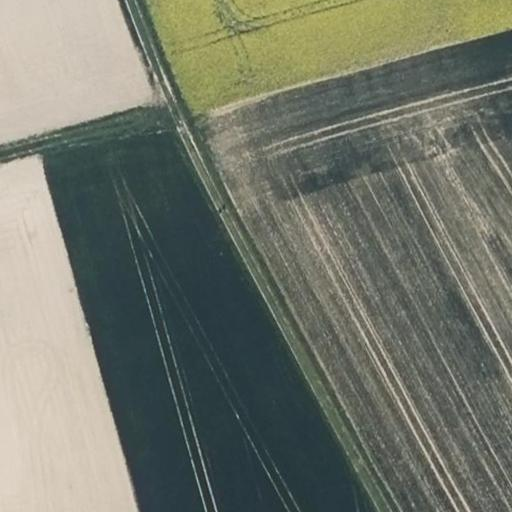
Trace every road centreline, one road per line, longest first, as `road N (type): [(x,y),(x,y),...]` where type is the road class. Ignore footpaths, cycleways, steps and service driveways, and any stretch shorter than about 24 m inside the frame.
road 1 (track): [(386,511),(178,117)]
road 2 (track): [(178,117),(0,161)]
road 3 (track): [(178,117),(133,0)]
